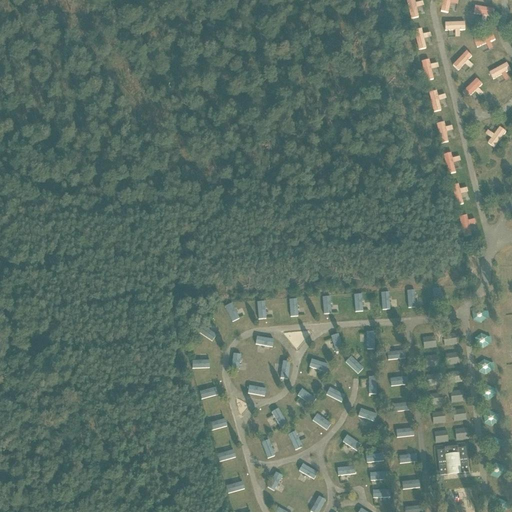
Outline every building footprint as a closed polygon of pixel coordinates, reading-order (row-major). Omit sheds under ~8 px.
[(422,1),(415,3),(414,0),(405,0),(410,19),(418,18),(416,8),(423,7),(422,1)] [(458,1),(455,0),(441,0),(439,12),(448,14),(450,5),(456,6),(458,1)] [(473,6),(472,16),(492,18),(493,8),(473,6)] [(454,37),(459,37),(458,31),(465,30),(464,22),(444,23),(444,31),(453,31),(454,37)] [(429,33),(422,34),(421,29),(413,30),(416,51),(425,49),(424,40),(430,39),(429,33)] [(436,63),(430,65),(429,60),(421,61),(425,82),(433,80),(431,70),(437,68),(436,63)] [(491,80),(502,76),(504,81),(508,79),(505,73),(510,71),(507,64),(488,71),(491,80)] [(476,78),(463,90),(469,97),(482,84),(476,78)] [(428,93),(432,112),(441,111),(438,100),(444,99),(444,96),(437,97),(436,91),(428,93)] [(436,123),(439,144),(447,143),(446,129),(445,129),(444,123),(436,123)] [(491,136),(487,144),(495,149),(506,131),(498,127),(492,137),(491,136)] [(460,162),(459,157),(452,158),(451,153),(443,155),(448,176),(456,174),(453,164),(460,162)] [(499,194),(503,187),(490,180),(486,188),(499,194)] [(464,204),(461,194),(468,193),(467,188),(460,189),(459,184),(451,186),(455,206),(464,204)] [(471,235),(469,226),(475,225),(474,219),(467,220),(466,215),(458,217),(462,237),(471,235)] [(439,289),(432,290),(434,302),(441,301),(439,289)] [(415,308),(415,291),(406,291),(406,308),(415,308)] [(389,309),(388,292),(380,293),(381,310),(389,309)] [(362,312),(362,294),(353,295),(353,312),(362,312)] [(330,314),(330,297),(321,297),(322,314),(330,314)] [(296,299),(288,299),(288,317),(297,316),(296,299)] [(264,302),(255,302),(256,319),(265,319),(264,302)] [(230,322),(237,319),(232,303),(224,306),(230,322)] [(203,327),(199,334),(212,341),(216,335),(203,327)] [(365,332),(365,349),(374,349),(374,332),(365,332)] [(337,334),(329,337),(335,353),(343,350),(337,334)] [(254,346),(272,347),(273,339),(255,338),(254,346)] [(404,350),(387,352),(387,360),(405,359),(404,350)] [(357,375),(363,369),(350,357),(344,363),(357,375)] [(310,359),(308,367),(324,373),(327,365),(310,359)] [(209,360),(192,361),(192,369),(209,368),(209,360)] [(280,361),(279,379),(288,379),(288,362),(280,361)] [(367,377),(367,394),(376,394),(376,377),(367,377)] [(391,386),(405,385),(404,377),(390,378),(391,386)] [(263,396),(264,389),(247,386),(246,393),(263,396)] [(215,387),(198,392),(200,399),(218,395),(215,387)] [(328,388),(325,395),(341,403),(345,396),(328,388)] [(310,405),(314,398),(300,389),(296,396),(310,405)] [(393,404),(394,412),(408,410),(407,402),(393,404)] [(277,428),(285,425),(279,408),(271,411),(277,428)] [(374,421),(376,413),(359,409),(357,417),(374,421)] [(316,414),(311,420),(324,431),(329,425),(316,414)] [(209,431),(226,427),(224,419),(207,423),(209,431)] [(413,429),(396,429),(396,437),(413,437),(413,429)] [(294,450),(301,447),(295,431),(287,434),(294,450)] [(345,435),(341,442),(355,452),(360,445),(345,435)] [(269,440),(261,442),(265,459),(273,457),(269,440)] [(458,447),(444,449),(444,450),(437,451),(439,477),(455,475),(469,473),(466,448),(458,449),(458,447)] [(233,449),(216,454),(218,463),(235,458),(233,449)] [(365,463),(382,462),(381,454),(365,455),(365,463)] [(399,464),(416,463),(416,455),(399,456),(399,464)] [(300,465),(297,473),(314,479),(316,471),(300,465)] [(335,469),(337,477),(354,474),(353,466),(335,469)] [(500,468),(492,468),(492,476),(500,476),(500,468)] [(275,472),(265,487),(272,491),(282,476),(275,472)] [(387,472),(369,473),(369,481),(387,480),(387,472)] [(401,489),(419,488),(419,481),(401,481),(401,489)] [(226,493),(244,490),(242,482),(225,485),(226,493)] [(384,490),(372,490),(372,498),(385,498),(384,490)] [(309,511),(318,511),(324,500),(317,496),(309,511)]
